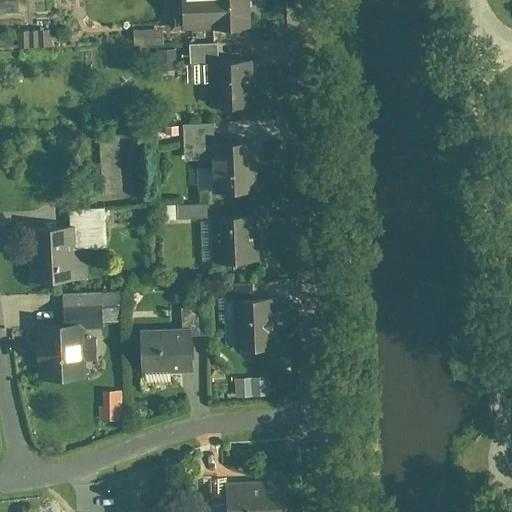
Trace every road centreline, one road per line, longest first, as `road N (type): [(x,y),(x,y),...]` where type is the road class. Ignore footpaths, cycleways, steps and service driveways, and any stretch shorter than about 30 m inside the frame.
road 1 (residential): [(504,47),(474,85),(485,316),(500,383),(495,503)]
road 2 (residential): [(315,410),(301,0)]
road 3 (residential): [(14,469),(184,417),(315,410)]
road 4 (residential): [(0,345),(14,469)]
